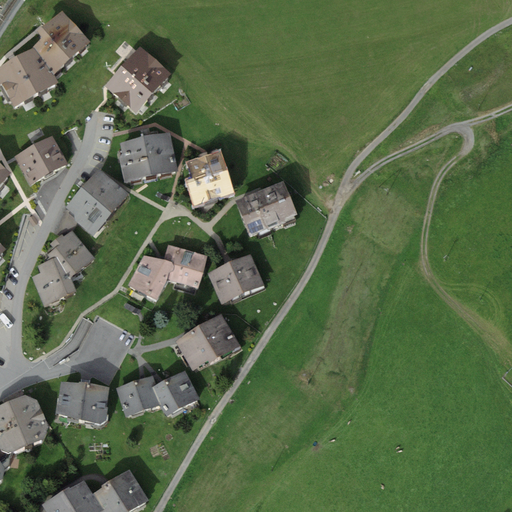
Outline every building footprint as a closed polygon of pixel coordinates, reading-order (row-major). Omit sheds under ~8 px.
[(55,83),(91,50),(63,20),(37,44),(42,50),(33,58),(55,83)] [(141,55),(106,95),(137,121),(171,82),(141,55)] [(33,58),(0,76),(0,91),(14,116),(59,91),(55,83),(33,58)] [(170,134),(120,144),(123,155),(120,160),(125,183),(178,172),(170,134)] [(52,136),(14,157),(30,185),(68,164),(52,136)] [(194,206),(234,192),(220,152),(187,163),(192,178),(185,180),(194,206)] [(0,184),(10,173),(0,165),(0,184)] [(101,171),(67,209),(75,217),(75,221),(93,237),(130,196),(101,171)] [(284,184),(236,204),(250,238),(298,218),(284,184)] [(32,277),(44,306),(78,290),(71,278),(96,258),(72,230),(65,236),(62,234),(50,244),(54,249),(48,254),(50,259),(38,266),(41,272),(32,277)] [(156,303),(167,280),(197,289),(206,257),(168,246),(163,260),(143,257),(127,287),(156,303)] [(252,256),(209,275),(223,305),(266,286),(252,256)] [(223,316),(176,343),(193,372),(210,362),(212,365),(242,348),(223,316)] [(165,415),(200,400),(187,371),(157,384),(152,386),(160,403),(165,415)] [(152,375),(116,390),(128,417),(160,403),(152,386),(157,384),(152,375)] [(79,384),(62,381),(57,414),(101,424),(106,419),(111,387),(79,382),(79,384)] [(9,466),(11,456),(42,443),(47,430),(37,403),(24,398),(0,409),(0,482),(2,481),(4,470),(9,466)] [(129,511),(149,500),(130,470),(92,493),(103,510),(99,511),(129,511)] [(46,511),(99,511),(103,510),(92,493),(85,480),(70,488),(70,487),(41,504),(46,511)]
